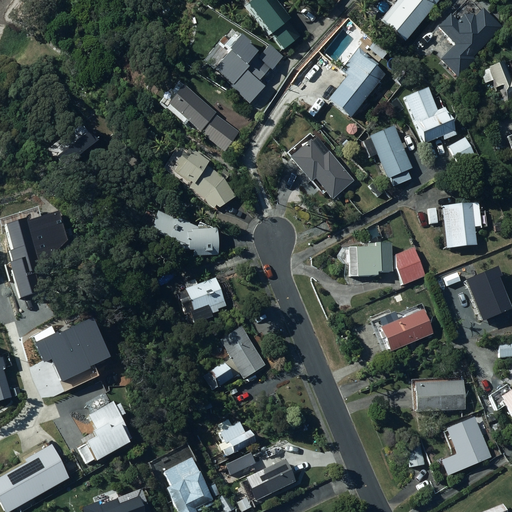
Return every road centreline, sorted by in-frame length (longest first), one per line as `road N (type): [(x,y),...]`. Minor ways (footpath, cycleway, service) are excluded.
road 1 (residential): [(379,511),(278,276),(274,236)]
road 2 (unknown): [(344,433),(184,511)]
road 3 (unknown): [(278,276),(411,197)]
